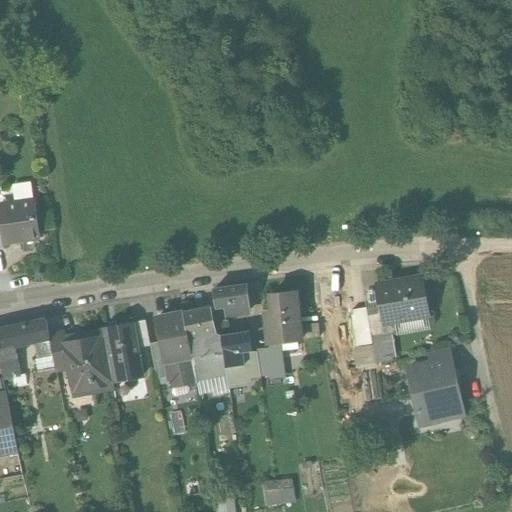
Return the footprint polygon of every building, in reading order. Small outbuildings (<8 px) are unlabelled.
[(0,224),(3,244),(40,239),(34,201),(5,205),(7,223),(0,224)] [(383,307),(385,320),(390,320),(395,319),(396,321),(428,315),(421,279),(379,287),(383,307)] [(350,280),(318,282),(321,317),(341,315),(341,322),(353,320),(352,311),(350,280)] [(224,308),(226,316),(247,313),(245,302),(249,302),(246,285),(214,290),(217,306),(224,305),(224,308)] [(273,312),(266,312),(269,343),(302,340),(297,293),(271,296),(273,312)] [(366,310),(371,338),(392,334),(390,320),(385,320),(383,307),(366,310)] [(183,314),(188,339),(216,333),(222,336),(229,335),(226,316),(224,308),(183,314)] [(352,311),(353,320),(354,334),(355,346),(372,344),(371,338),(366,310),(366,309),(352,311)] [(169,378),(171,387),(197,382),(194,368),(191,352),(188,339),(183,314),(157,319),(162,343),(169,378)] [(46,321),(0,331),(0,360),(1,364),(17,359),(15,346),(36,342),(49,339),(46,321)] [(134,325),(139,350),(150,348),(150,345),(145,323),(134,325)] [(330,348),(355,346),(354,334),(334,336),(333,324),(322,325),(324,349),(330,348)] [(103,330),(104,331),(113,382),(143,376),(139,350),(134,325),(103,330)] [(322,339),(322,325),(301,327),(302,340),(322,339)] [(104,331),(67,338),(68,345),(65,345),(70,371),(75,396),(114,389),(113,382),(104,331)] [(216,333),(188,339),(192,357),(224,351),(222,338),(222,336),(216,333)] [(224,351),(225,355),(242,352),(252,351),(250,334),(222,338),(224,351)] [(397,360),(392,334),(371,338),(372,344),(376,366),(397,360)] [(66,336),(49,340),(53,357),(56,374),(70,371),(65,345),(68,345),(67,338),(66,336)] [(49,340),(49,339),(36,342),(41,364),(46,362),(45,358),(53,357),(49,340)] [(162,343),(150,345),(150,348),(157,380),(169,378),(162,343)] [(279,343),(269,343),(270,353),(258,355),(261,376),(268,375),(269,381),(285,378),(279,343)] [(376,366),(372,344),(355,346),(356,355),(356,370),(376,366)] [(330,348),(332,356),(356,355),(355,346),(330,348)] [(197,382),(199,382),(198,376),(210,374),(211,379),(227,376),(224,351),(192,357),(197,382)] [(227,368),(230,387),(250,384),(249,377),(261,376),(258,355),(252,355),(252,351),(242,352),(244,366),(227,368)] [(242,352),(225,355),(227,368),(244,366),(242,352)] [(18,361),(0,365),(0,369),(3,379),(20,375),(18,361)] [(449,363),(412,371),(423,424),(460,416),(449,363)] [(6,394),(0,395),(0,455),(18,452),(6,394)] [(267,504),(285,502),(281,478),(263,481),(267,504)] [(237,511),(236,498),(216,499),(217,511),(237,511)]
